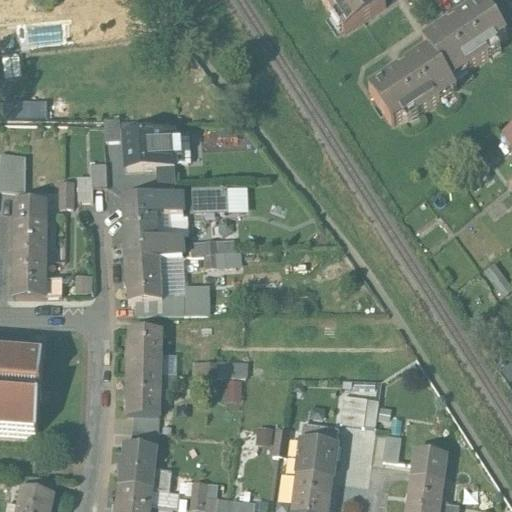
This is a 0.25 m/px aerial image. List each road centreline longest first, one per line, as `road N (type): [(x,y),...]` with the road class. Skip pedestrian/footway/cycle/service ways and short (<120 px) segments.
road 1 (track): [(511,506),(386,302),(161,0)]
road 2 (residential): [(88,511),(104,318)]
